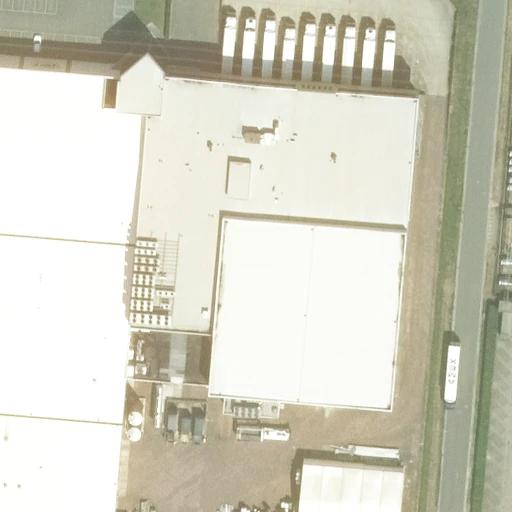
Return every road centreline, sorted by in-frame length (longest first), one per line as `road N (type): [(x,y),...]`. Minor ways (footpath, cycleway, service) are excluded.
road 1 (unclassified): [(448,511),(489,0)]
road 2 (unknown): [(432,0),(439,16),(435,126),(400,449)]
road 3 (unknown): [(292,511),(400,449)]
